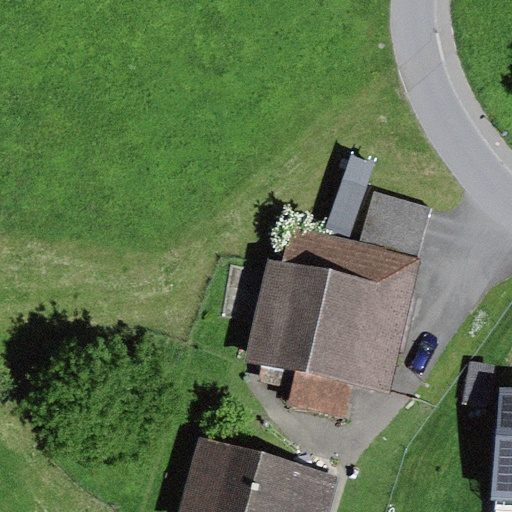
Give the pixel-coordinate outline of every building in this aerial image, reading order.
[(433,211),(376,195),(359,246),(421,260),(433,211)] [(270,266),(247,366),(297,377),(289,410),(343,422),(350,392),(388,401),(421,260),(359,246),(294,231),(285,270),(270,266)] [(496,366),(471,362),(465,406),(489,409),(496,366)] [(511,395),(501,395),(492,506),(511,507),(511,395)] [(330,511),(340,480),(199,437),(175,511),(330,511)]
